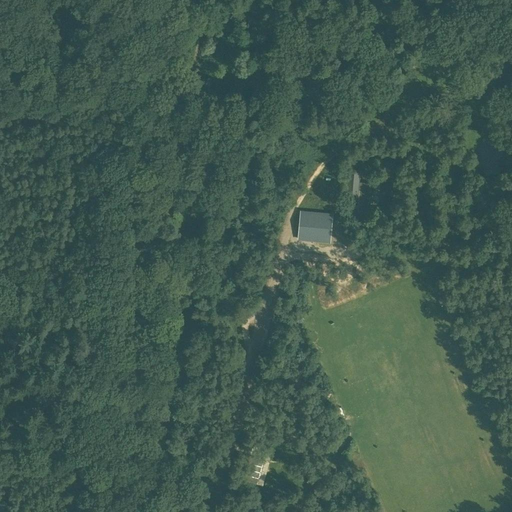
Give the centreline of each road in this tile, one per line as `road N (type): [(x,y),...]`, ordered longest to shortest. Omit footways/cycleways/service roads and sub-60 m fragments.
road 1 (unclassified): [(209,511),(292,209)]
road 2 (track): [(106,511),(116,435),(0,442)]
road 3 (track): [(292,209),(330,154),(387,112)]
